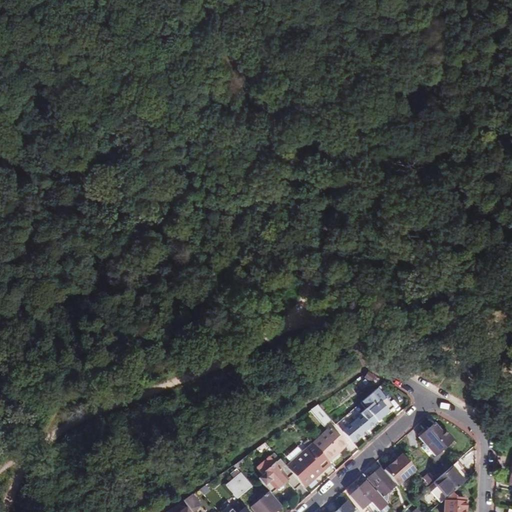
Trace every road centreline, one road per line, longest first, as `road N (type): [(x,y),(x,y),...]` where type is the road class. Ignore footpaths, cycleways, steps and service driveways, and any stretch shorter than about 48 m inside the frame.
road 1 (track): [(0,511),(30,446),(51,426),(154,397),(209,368),(288,321),(314,282),(323,228),(307,167),(237,78),(196,0)]
road 2 (track): [(472,371),(380,333),(365,319),(288,321),(220,262),(0,132)]
road 3 (track): [(30,0),(62,37),(107,64),(148,118),(166,164),(173,233),(113,288),(75,308),(0,311)]
road 4 (track): [(471,422),(477,408),(431,0)]
road 5 (residential): [(430,397),(303,511)]
road 6 (residential): [(430,397),(483,429),(482,511)]
